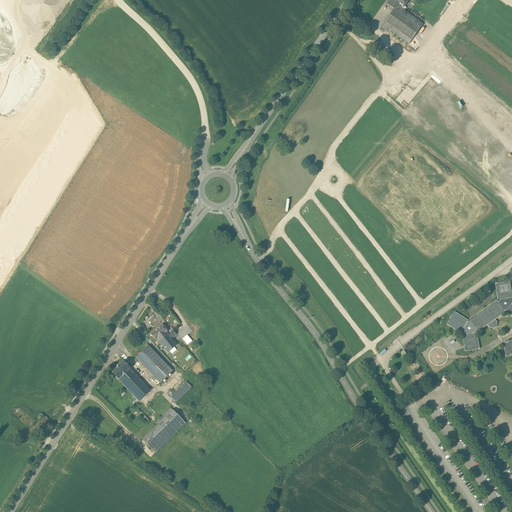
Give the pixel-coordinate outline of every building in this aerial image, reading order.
[(409,1),(408,0),(390,0),(389,1),(388,1),(386,4),(394,10),(398,13),(401,9),(402,7),(404,8),(409,1)] [(401,9),(398,13),(394,10),(382,28),(387,31),(389,29),(410,44),(423,25),(401,9)] [(470,320),(472,322),(470,322),(468,322),(468,321),(454,313),(451,318),(448,324),(462,333),(462,332),(463,333),(464,335),(463,335),(466,351),(472,350),(479,349),(476,333),(475,333),(476,331),(477,329),(478,331),(488,324),(490,327),(494,328),(495,327),(496,327),(497,323),(495,320),(505,313),(503,311),(505,311),(507,311),(507,312),(511,315),(511,300),(511,299),(511,298),(509,282),(503,283),(496,284),(499,301),(500,300),(499,302),(498,304),(497,302),(470,320)] [(157,340),(166,333),(168,331),(162,325),(151,334),(156,341),(157,340)] [(167,353),(171,350),(177,345),(171,339),(177,335),(173,331),(168,335),(166,333),(157,340),(165,349),(167,353)] [(148,346),(136,358),(160,383),(172,371),(148,346)] [(178,358),(171,350),(167,353),(165,349),(162,352),(164,355),(172,363),(173,362),(183,373),(191,365),(182,355),(178,358)] [(409,357),(404,350),(400,353),(405,359),(409,357)] [(119,380),(130,369),(124,362),(120,366),(119,365),(115,369),(116,369),(112,373),(118,380),(119,380)] [(130,369),(119,380),(139,402),(151,392),(130,369)] [(191,387),(186,382),(170,397),(176,402),(191,387)] [(158,425),(143,440),(155,453),(177,432),(185,423),(170,408),(155,423),(158,425)] [(49,420),(45,416),(26,433),(30,437),(40,428),(44,424),(49,420)]
